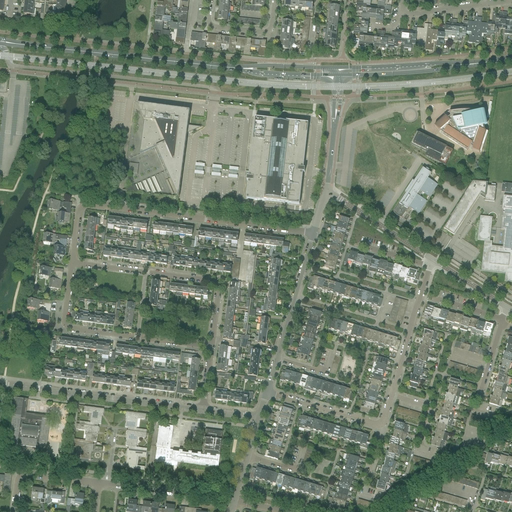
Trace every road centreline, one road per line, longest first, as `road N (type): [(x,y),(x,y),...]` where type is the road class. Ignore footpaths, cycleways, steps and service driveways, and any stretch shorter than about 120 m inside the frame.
road 1 (residential): [(313,234),(83,205)]
road 2 (residential): [(211,346),(219,287),(212,281),(71,263)]
road 3 (residential): [(211,346),(66,326),(71,263)]
road 4 (secondary): [(225,67),(21,44)]
road 5 (residential): [(203,410),(0,383)]
road 6 (secondary): [(472,64),(337,67)]
road 7 (secondary): [(341,75),(472,64)]
road 8 (residential): [(276,358),(313,234)]
road 9 (residential): [(106,483),(233,500)]
road 10 (tertiary): [(431,257),(327,189)]
road 11 (residential): [(401,0),(407,13),(511,1)]
